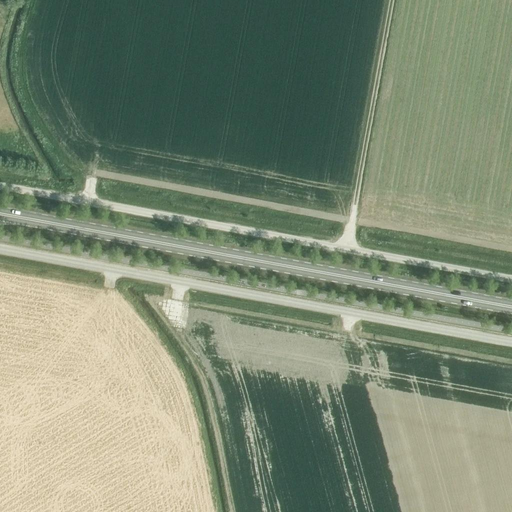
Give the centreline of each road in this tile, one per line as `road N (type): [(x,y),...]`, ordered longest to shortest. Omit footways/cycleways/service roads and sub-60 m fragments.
road 1 (primary): [(511,307),(0,213)]
road 2 (unclassified): [(0,249),(511,343)]
road 3 (unclassified): [(0,186),(511,279)]
